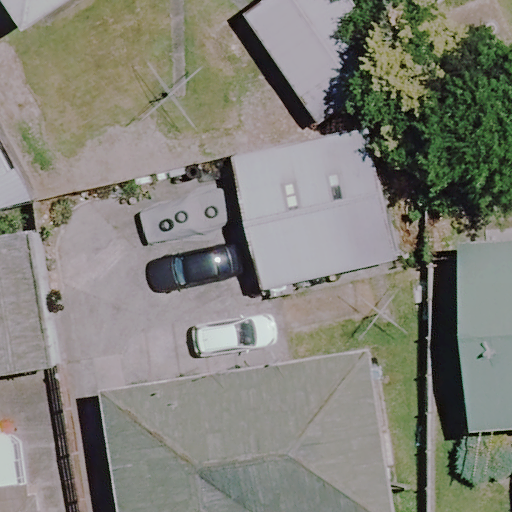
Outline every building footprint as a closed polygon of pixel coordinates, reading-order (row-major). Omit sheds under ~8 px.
[(21,0),(36,21),(67,0),(21,0)] [(395,76),(343,0),(267,0),(240,18),(315,130),(395,76)] [(392,264),(362,134),(224,165),(253,295),(392,264)] [(0,240),(0,379),(32,377),(19,239),(0,240)] [(511,245),(455,250),(470,436),(511,432),(511,245)] [(381,511),(360,354),(99,389),(115,511),(381,511)] [(0,511),(26,511),(15,440),(0,442),(0,511)]
